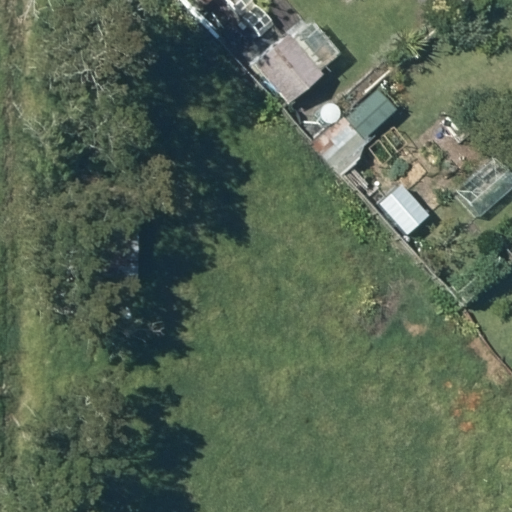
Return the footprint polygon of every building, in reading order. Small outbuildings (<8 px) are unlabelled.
[(180,0),(193,13),(205,0),(180,0)] [(443,0),(455,12),(468,0),(443,0)] [(258,67),(291,105),(324,76),(291,38),(258,67)] [(378,90),(344,122),(363,143),(397,111),(378,90)] [(511,174),(495,157),(457,193),(483,220),(511,192),(511,174)] [(106,178),(106,279),(130,279),(131,178),(106,178)]
